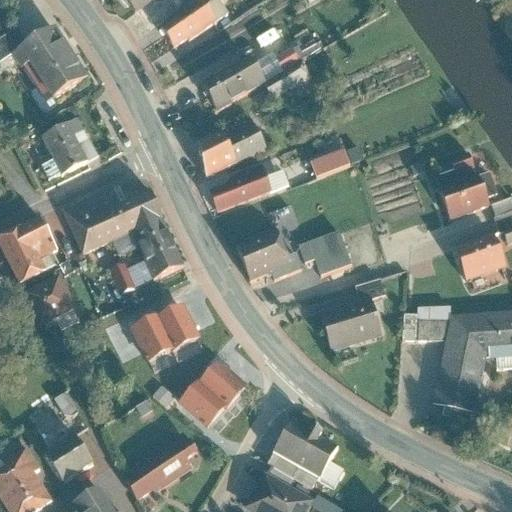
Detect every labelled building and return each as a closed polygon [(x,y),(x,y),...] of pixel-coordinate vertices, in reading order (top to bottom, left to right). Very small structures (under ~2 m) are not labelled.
[(125,0),(137,14),(152,0),(125,0)] [(183,7),(177,0),(168,0),(155,10),(163,21),(183,7)] [(200,0),(198,0),(159,28),(174,49),(187,41),(188,43),(217,23),(200,0)] [(231,13),(221,0),(200,0),(217,23),(231,13)] [(269,50),(288,43),(282,28),(264,34),(269,50)] [(87,79),(54,29),(27,45),(11,56),(42,105),(87,79)] [(27,45),(17,30),(0,40),(0,62),(11,56),(27,45)] [(265,77),(301,65),(295,50),(260,62),(265,77)] [(206,91),(220,117),(269,91),(255,65),(206,91)] [(85,125),(47,146),(66,182),(105,164),(85,125)] [(202,151),(217,182),(273,156),(259,125),(202,151)] [(343,150),(309,163),(316,179),(349,166),(343,150)] [(215,197),(224,220),(279,198),(268,171),(234,184),(236,189),(215,197)] [(446,195),(456,225),(496,211),(486,182),(446,195)] [(164,219),(147,188),(114,203),(129,235),(164,219)] [(109,192),(61,214),(81,257),(129,235),(114,203),(109,192)] [(149,280),(185,265),(164,219),(129,235),(149,280)] [(47,223),(2,244),(25,291),(53,278),(46,264),(63,256),(47,223)] [(298,250),(305,268),(315,264),(321,283),(353,271),(340,235),(298,250)] [(240,252),(255,289),(294,273),(279,236),(240,252)] [(460,255),(473,287),(511,272),(511,271),(500,240),(460,255)] [(110,271),(119,296),(135,290),(125,265),(110,271)] [(66,281),(28,299),(44,332),(82,314),(66,281)] [(325,319),(337,359),(387,344),(375,304),(325,319)] [(182,310),(157,322),(173,354),(174,355),(199,343),(182,310)] [(450,348),(437,407),(481,417),(491,363),(511,362),(511,317),(456,323),(455,329),(450,348)] [(156,320),(130,333),(148,366),(173,354),(157,322),(156,320)] [(421,348),(450,348),(455,329),(421,329),(421,321),(406,321),(407,348),(421,348)] [(219,367),(200,387),(226,411),(227,412),(246,391),(219,367)] [(198,386),(179,406),(207,432),(226,411),(200,387),(198,386)] [(302,425),(283,457),(329,485),(349,452),(302,425)] [(145,471),(128,483),(145,508),(200,470),(196,464),(203,459),(188,437),(143,468),(145,471)] [(101,470),(81,439),(50,459),(71,490),(101,470)] [(30,454),(9,467),(38,511),(47,511),(58,507),(39,477),(45,475),(30,454)] [(10,511),(38,511),(9,467),(0,472),(0,503),(4,502),(10,511)] [(318,511),(321,508),(269,478),(249,511),(318,511)] [(110,511),(100,495),(73,511),(110,511)]
